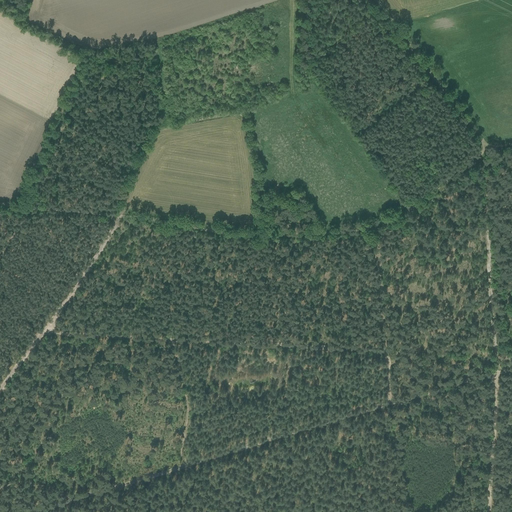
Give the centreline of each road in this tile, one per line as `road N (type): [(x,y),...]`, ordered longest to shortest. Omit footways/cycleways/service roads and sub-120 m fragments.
road 1 (track): [(478,159),(494,203),(496,373),(486,511)]
road 2 (track): [(374,224),(259,236),(37,209)]
road 3 (track): [(374,224),(396,511)]
road 4 (track): [(379,0),(488,141)]
road 5 (track): [(488,141),(478,159),(374,224)]
road 6 (unknown): [(43,333),(118,215)]
